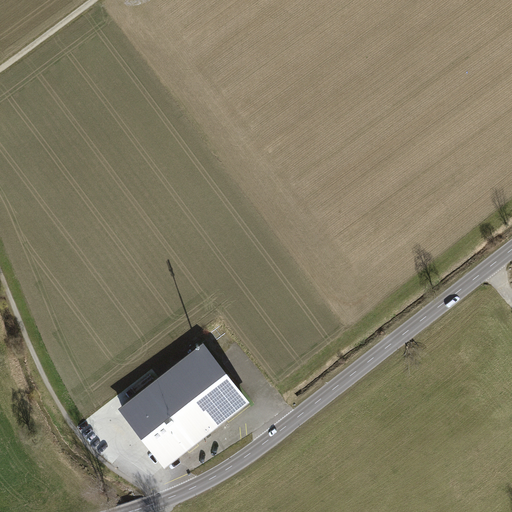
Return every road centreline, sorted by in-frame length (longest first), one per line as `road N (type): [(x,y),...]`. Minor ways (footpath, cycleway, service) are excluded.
road 1 (residential): [(511,249),(263,445),(209,480),(128,511)]
road 2 (track): [(72,422),(0,266)]
